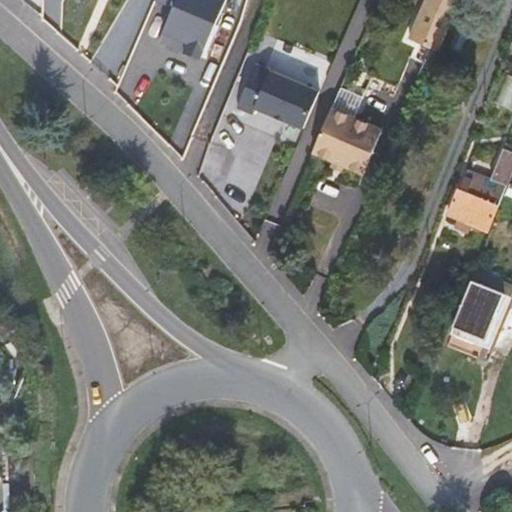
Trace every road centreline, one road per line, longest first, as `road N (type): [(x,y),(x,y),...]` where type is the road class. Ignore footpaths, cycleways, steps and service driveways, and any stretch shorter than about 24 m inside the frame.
road 1 (residential): [(0,23),(175,184),(316,348)]
road 2 (secondary): [(251,380),(143,299),(7,162)]
road 3 (unknown): [(250,269),(375,0)]
road 4 (secondary): [(7,162),(95,350),(112,430)]
road 5 (residential): [(316,348),(447,505)]
road 6 (secondary): [(251,380),(212,376),(174,384),(112,430)]
road 7 (secondary): [(354,490),(340,448),(314,413),(278,389)]
